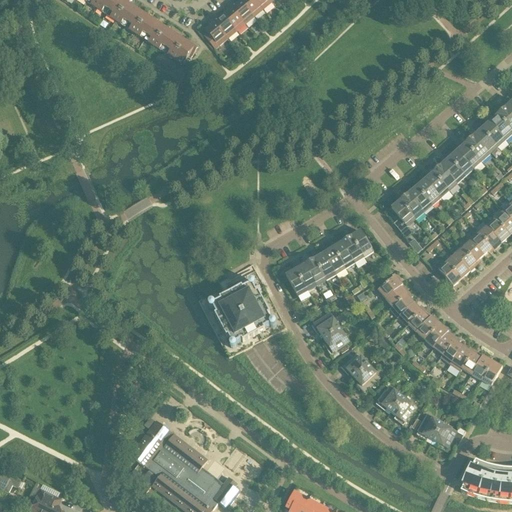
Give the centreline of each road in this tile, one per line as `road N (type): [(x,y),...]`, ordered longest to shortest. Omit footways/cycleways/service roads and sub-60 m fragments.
road 1 (residential): [(511,446),(472,443),(450,476),(439,474),(366,423),(313,368),(268,280),(265,253),(350,197)]
road 2 (residential): [(350,197),(511,57)]
road 3 (residential): [(350,197),(450,313)]
